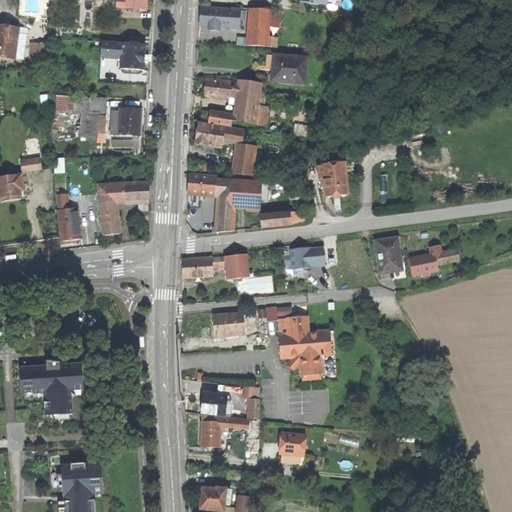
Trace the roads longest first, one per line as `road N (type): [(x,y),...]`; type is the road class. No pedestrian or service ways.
road 1 (tertiary): [(165,254),(511,205)]
road 2 (secondary): [(165,254),(181,0)]
road 3 (track): [(485,511),(467,450),(391,299)]
road 4 (residential): [(164,311),(371,292),(391,299)]
road 5 (secondary): [(0,277),(165,254)]
road 6 (secondary): [(170,447),(164,311)]
